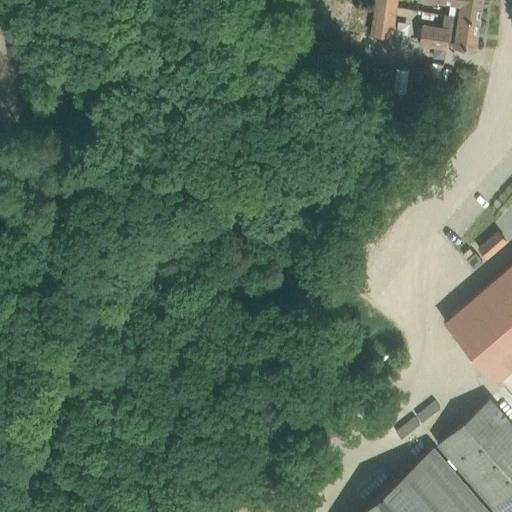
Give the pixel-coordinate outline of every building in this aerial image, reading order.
[(449,0),(451,0),(449,13),(445,13),(479,18),(482,0),(449,0)] [(313,1),(310,23),(322,25),(325,3),(313,1)] [(396,6),(376,3),(372,32),(391,35),(396,6)] [(479,18),(445,13),(443,26),(423,23),(420,43),(449,47),(449,43),(475,47),(479,18)] [(498,230),(479,246),(487,256),(506,239),(498,230)] [(470,248),(463,254),(467,258),(467,259),(474,267),(483,260),(476,251),(474,252),(470,248)] [(511,260),(444,319),(497,379),(511,366),(511,260)] [(511,511),(511,422),(490,397),(437,442),(497,511),(492,511),(447,460),(434,444),(355,511),(511,511)]
